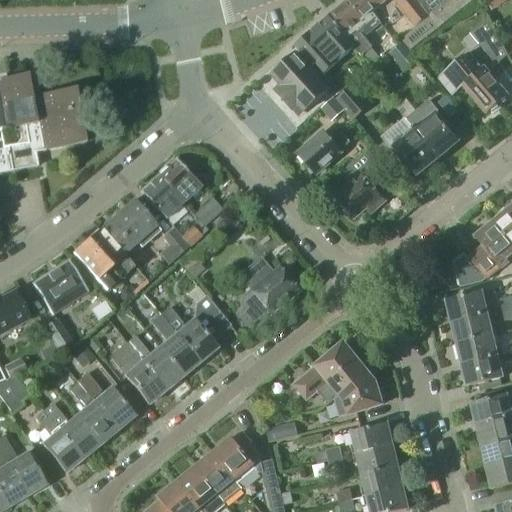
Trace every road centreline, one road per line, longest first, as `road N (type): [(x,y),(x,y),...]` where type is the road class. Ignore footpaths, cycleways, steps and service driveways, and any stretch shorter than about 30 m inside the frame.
road 1 (residential): [(353,287),(100,499),(103,511)]
road 2 (residential): [(450,511),(414,364),(353,287)]
road 3 (residential): [(0,266),(197,113)]
road 4 (residential): [(353,287),(197,113)]
road 5 (residential): [(511,156),(353,287)]
road 6 (unclassified): [(0,26),(180,19)]
